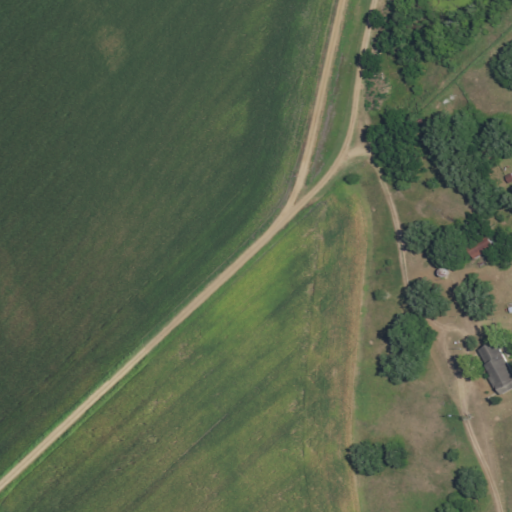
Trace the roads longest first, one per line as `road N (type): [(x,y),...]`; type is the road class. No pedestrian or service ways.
road 1 (residential): [(0,489),(100,386),(360,150),(387,171),(415,291),(432,332),(463,359),(483,405),(505,511)]
road 2 (residential): [(360,150),(378,0)]
